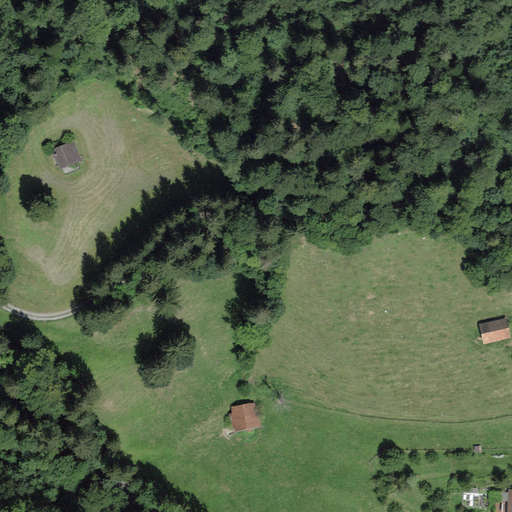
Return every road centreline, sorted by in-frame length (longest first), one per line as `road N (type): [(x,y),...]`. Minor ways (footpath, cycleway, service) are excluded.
road 1 (track): [(0,300),(45,315),(70,309),(128,272),(174,226),(217,209),(278,215),(395,196),(511,197)]
road 2 (unclassified): [(0,394),(149,511)]
